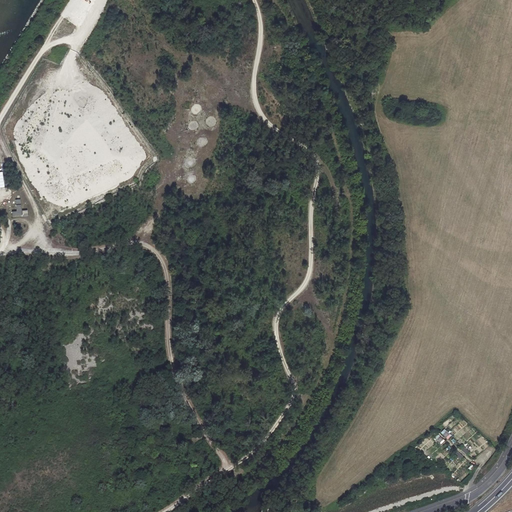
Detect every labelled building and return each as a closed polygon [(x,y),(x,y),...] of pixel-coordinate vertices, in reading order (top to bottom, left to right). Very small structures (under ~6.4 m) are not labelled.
[(21,199),(15,199),(17,211),(12,211),(12,218),(28,216),(27,210),(22,211),(21,199)] [(265,342),(249,358),(253,363),(269,346),(265,342)] [(273,349),(256,366),(260,370),(277,354),(273,349)] [(245,367),(241,370),(248,377),(251,374),(245,367)] [(235,400),(232,402),(238,411),(240,410),(239,407),(240,406),(237,401),(236,402),(235,400)] [(444,428),(441,432),(448,439),(451,435),(444,428)] [(438,434),(435,437),(442,444),(445,441),(438,434)] [(469,451),(464,446),(460,449),(466,454),(469,451)] [(457,451),(455,454),(460,459),(463,456),(457,451)]
